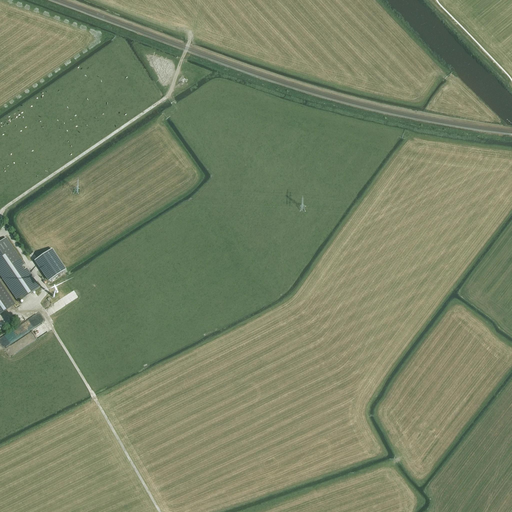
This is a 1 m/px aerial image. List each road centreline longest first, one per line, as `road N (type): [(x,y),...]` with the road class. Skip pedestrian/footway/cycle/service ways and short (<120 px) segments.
road 1 (track): [(0,214),(167,96),(189,34)]
road 2 (track): [(159,511),(33,301)]
road 3 (track): [(0,324),(44,290),(0,224)]
